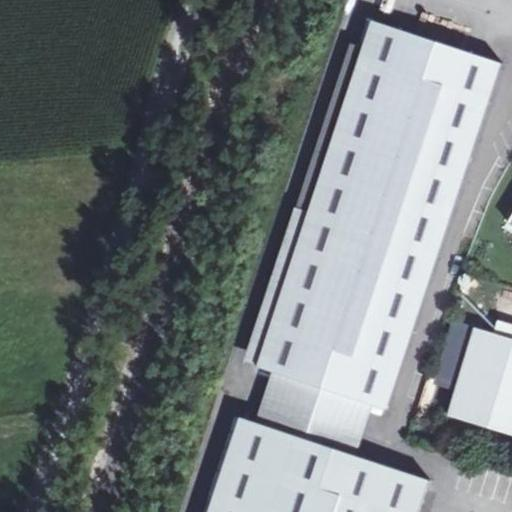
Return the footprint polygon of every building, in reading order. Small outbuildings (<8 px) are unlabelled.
[(257,366),(271,371),(371,405),(386,410),(503,64),(374,21),(257,366)] [(511,328),(498,325),(494,337),(511,341),(511,328)] [(449,418),(511,436),(511,341),(494,337),(475,331),(449,418)] [(271,371),(254,422),(354,456),(371,405),(271,371)] [(240,417),(207,511),(416,511),(427,480),(354,456),(254,422),(240,417)]
